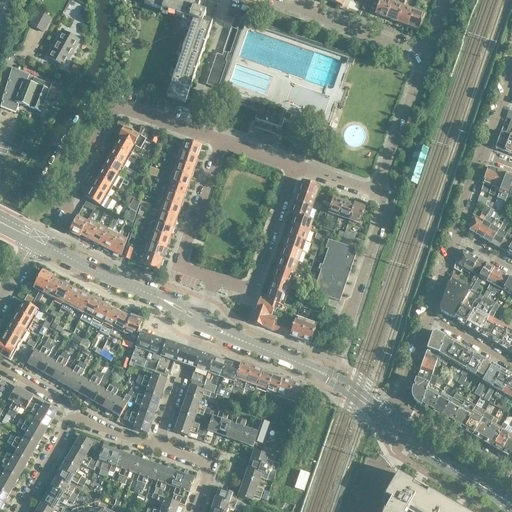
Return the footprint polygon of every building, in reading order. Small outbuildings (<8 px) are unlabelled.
[(145,0),(144,4),(161,9),(161,10),(183,17),(180,27),(190,31),(167,97),(185,103),(211,27),(202,24),(206,13),(202,12),(204,6),(206,0),(145,0)] [(367,12),(372,0),(371,0),(365,0),(362,10),(367,12)] [(373,0),(369,12),(375,14),(386,18),(392,2),(392,0),(373,0)] [(402,6),(392,2),(386,18),(396,22),(402,6)] [(404,3),(402,6),(396,22),(407,26),(413,10),(408,8),(409,4),(404,3)] [(252,15),(253,10),(242,6),(240,11),(252,15)] [(425,14),(413,10),(407,26),(419,30),(425,14)] [(52,19),(39,11),(31,24),(44,32),(52,19)] [(215,60),(206,85),(218,89),(218,90),(233,95),(231,99),(230,102),(248,108),(248,109),(252,110),(258,112),(256,118),(255,120),(255,121),(257,121),(260,122),(260,121),(264,123),(263,123),(266,124),(266,123),(270,125),(270,126),(272,126),(272,125),(276,127),(276,128),(279,129),(280,129),(281,129),(282,127),(284,121),(289,122),(312,130),(314,123),(329,128),(330,123),(337,103),(342,104),(346,92),(342,90),(351,65),(352,66),(355,57),(242,18),(236,16),(231,29),(223,52),(222,56),(217,54),(215,60)] [(63,31),(48,57),(65,66),(80,40),(63,31)] [(1,96),(0,107),(15,113),(19,104),(41,112),(51,86),(29,77),(29,75),(12,68),(1,96)] [(107,83),(116,86),(119,80),(109,76),(107,83)] [(495,149),(501,151),(504,152),(510,136),(511,130),(511,111),(509,110),(506,118),(511,120),(506,134),(501,132),(495,149)] [(32,128),(28,136),(36,139),(40,132),(32,128)] [(125,128),(119,138),(135,148),(141,150),(146,140),(131,131),(131,130),(127,128),(126,129),(125,128)] [(156,144),(160,133),(153,130),(149,142),(156,144)] [(15,136),(11,144),(19,148),(23,140),(15,136)] [(115,147),(114,148),(130,157),(135,148),(119,138),(120,139),(118,143),(117,142),(114,147),(115,147)] [(24,140),(21,147),(30,151),(33,145),(24,140)] [(182,143),(180,151),(198,158),(198,157),(199,157),(201,152),(200,152),(202,147),(184,141),(182,143)] [(405,181),(417,184),(428,148),(417,145),(405,181)] [(109,157),(108,159),(124,168),(128,161),(139,168),(142,164),(130,157),(114,148),(112,152),(111,152),(109,157)] [(180,151),(176,162),(194,168),(195,167),(197,162),(196,162),(198,158),(180,151)] [(104,167),(103,168),(119,177),(122,172),(133,178),(136,174),(124,168),(108,159),(106,162),(103,167),(104,167)] [(176,162),(173,172),(191,178),(191,177),(192,178),(193,173),(193,172),(194,168),(176,162)] [(98,177),(97,178),(113,187),(116,182),(120,184),(126,187),(128,183),(119,177),(103,168),(101,172),(100,172),(97,176),(98,177)] [(489,168),(483,184),(481,191),(489,194),(492,187),(498,171),(489,168)] [(498,171),(492,187),(489,194),(494,196),(496,189),(500,191),(506,174),(498,171)] [(173,172),(169,182),(187,188),(188,187),(188,188),(190,183),(189,182),(191,178),(173,172)] [(511,176),(506,174),(500,191),(503,192),(500,201),(504,203),(508,194),(511,183),(511,176)] [(92,187),(92,188),(107,197),(113,187),(97,178),(95,182),(94,182),(92,186),(92,187)] [(169,182),(166,192),(184,198),(184,197),(185,198),(186,193),(187,188),(169,182)] [(299,192),(298,193),(316,199),(319,190),(318,190),(319,188),(302,182),(301,186),(299,186),(298,191),(299,192)] [(87,197),(86,198),(102,207),(106,209),(112,199),(107,197),(92,188),(89,192),(89,191),(86,196),(87,197)] [(166,192),(162,203),(180,209),(181,208),(183,203),(182,203),(184,198),(166,192)] [(295,202),(295,203),(312,209),(316,199),(298,193),(297,197),(296,197),(294,202),(295,202)] [(485,199),(479,197),(477,203),(485,207),(487,200),(485,199)] [(333,199),(328,213),(330,214),(329,214),(339,217),(344,202),(343,202),(342,200),(339,199),(337,200),(333,199)] [(136,214),(139,206),(140,203),(135,200),(129,209),(131,211),(136,214)] [(96,207),(86,202),(84,206),(93,212),(96,207)] [(344,202),(339,217),(348,221),(353,206),(350,204),(349,203),(346,202),(344,202)] [(162,203),(159,213),(177,219),(178,214),(179,215),(181,210),(180,209),(162,203)] [(292,207),(290,213),(291,213),(291,214),(296,215),(309,220),(312,209),(295,203),(293,208),(292,207)] [(353,206),(348,221),(356,223),(357,223),(360,224),(365,208),(354,204),(354,206),(353,206)] [(473,216),(468,228),(469,231),(476,235),(483,222),(485,218),(490,210),(484,207),(479,216),(480,216),(479,219),(475,216),(475,217),(473,216)] [(81,236),(85,238),(84,239),(89,241),(90,240),(98,226),(98,225),(92,222),(98,213),(94,210),(88,220),(88,222),(81,236)] [(490,210),(483,222),(476,235),(484,239),(491,226),(494,222),(489,220),(493,212),(490,210)] [(126,220),(129,221),(133,223),(136,214),(131,211),(126,220)] [(159,213),(155,223),(173,229),(175,225),(176,225),(177,220),(176,220),(177,219),(159,213)] [(296,215),(294,220),(293,219),(291,225),(292,225),(292,226),(310,232),(313,221),(309,220),(296,215)] [(78,216),(70,232),(80,237),(81,236),(88,222),(80,218),(81,217),(78,216)] [(492,244),(499,231),(502,225),(498,222),(501,217),(497,216),(495,219),(494,222),(491,226),(484,239),(492,244)] [(104,249),(109,251),(109,250),(110,251),(118,236),(112,232),(119,218),(115,217),(108,230),(108,231),(100,246),(104,248),(104,249)] [(90,240),(95,243),(94,244),(99,246),(99,245),(100,246),(108,231),(108,230),(103,228),(105,222),(101,219),(98,225),(98,226),(90,240)] [(499,231),(492,244),(499,248),(507,235),(503,233),(509,222),(505,220),(503,224),(502,225),(499,231)] [(148,232),(152,233),(170,239),(171,235),(172,235),(174,230),(173,230),(173,229),(155,223),(153,229),(150,228),(148,232)] [(292,226),(291,230),(289,230),(287,235),(289,236),(288,237),(306,243),(310,232),(292,226)] [(345,231),(343,238),(354,242),(356,235),(345,231)] [(152,233),(148,243),(166,249),(168,245),(169,245),(170,240),(170,239),(152,233)] [(507,235),(499,248),(506,252),(511,243),(511,235),(511,237),(507,235)] [(114,253),(119,256),(119,255),(122,256),(127,239),(125,238),(124,239),(118,236),(110,251),(114,253)] [(287,240),(286,240),(284,246),(285,246),(285,247),(302,253),(306,243),(288,237),(287,240)] [(321,270),(313,293),(340,302),(343,292),(349,276),(357,250),(328,240),(325,248),(328,249),(322,265),(320,265),(318,270),(321,270)] [(148,243),(145,253),(163,259),(164,255),(165,255),(167,250),(166,250),(166,249),(148,243)] [(130,259),(133,249),(127,247),(124,257),(130,259)] [(285,247),(283,251),(282,250),(280,256),(281,256),(281,257),(299,264),(302,253),(285,247)] [(460,251),(456,264),(454,269),(461,272),(463,268),(471,255),(463,251),(460,251)] [(141,264),(142,265),(159,271),(161,266),(162,266),(163,261),(163,259),(145,253),(142,260),(141,264)] [(471,255),(463,268),(471,273),(478,260),(471,255)] [(280,261),(279,261),(277,266),(278,267),(277,268),(295,274),(299,264),(281,257),(280,261)] [(478,260),(471,273),(475,275),(471,281),(472,282),(467,288),(471,290),(486,264),(478,260)] [(494,268),(486,264),(471,290),(473,291),(475,292),(483,280),(486,282),(494,268)] [(274,277),(273,280),(291,286),(295,274),(277,268),(276,272),(275,271),(273,276),(274,277)] [(494,268),(486,282),(491,284),(483,297),(487,299),(494,286),(502,273),(494,268)] [(36,290),(36,291),(44,295),(44,294),(53,277),(53,276),(43,271),(42,272),(40,272),(38,277),(39,278),(34,289),(36,290)] [(502,273),(494,286),(492,290),(487,299),(492,302),(497,293),(500,295),(502,291),(510,278),(502,273)] [(53,277),(44,294),(54,299),(62,283),(58,281),(57,279),(53,277)] [(451,278),(440,310),(441,312),(454,320),(463,304),(468,295),(469,295),(471,291),(467,288),(463,285),(456,282),(451,278)] [(511,278),(510,278),(502,291),(500,295),(503,297),(502,299),(506,302),(510,295),(511,291),(511,278)] [(270,289),(269,291),(288,298),(291,290),(299,293),(300,289),(291,286),(273,280),(271,284),(269,289),(270,289)] [(62,283),(54,299),(63,304),(72,288),(67,286),(68,285),(63,282),(62,283)] [(72,288),(63,304),(61,309),(70,314),(73,309),(81,293),(77,291),(78,290),(73,287),(72,288)] [(260,299),(260,300),(263,301),(276,306),(283,308),(284,308),(285,308),(293,311),(296,312),(298,308),(286,304),(288,298),(269,291),(269,292),(268,292),(267,297),(264,296),(263,300),(260,299)] [(81,293),(73,309),(83,314),(84,314),(92,298),(87,296),(88,295),(82,292),(82,293),(81,293)] [(28,295),(24,301),(37,308),(40,303),(28,295)] [(474,311),(465,326),(479,334),(489,318),(497,305),(495,304),(493,303),(492,302),(487,299),(483,297),(480,301),(477,305),(474,311)] [(83,314),(83,315),(93,320),(102,304),(97,301),(98,300),(93,298),(92,299),(92,298),(84,314),(83,314)] [(304,309),(314,312),(321,314),(324,306),(303,299),(298,315),(302,316),(304,309)] [(260,300),(255,313),(271,319),(271,318),(273,314),(277,310),(285,313),(286,309),(283,308),(276,306),(263,301),(260,300)] [(463,304),(454,320),(465,326),(474,311),(477,305),(471,301),(467,307),(463,304)] [(20,308),(17,313),(33,322),(39,311),(38,311),(38,310),(28,305),(24,302),(23,304),(22,303),(19,308),(20,308)] [(112,309),(107,306),(107,305),(103,303),(102,304),(93,320),(90,326),(100,331),(103,326),(112,309)] [(47,313),(48,311),(50,309),(43,305),(41,310),(47,313)] [(489,318),(479,334),(489,340),(499,323),(494,320),(501,307),(497,305),(489,318)] [(121,314),(117,311),(117,310),(112,308),(112,309),(103,326),(108,328),(105,334),(109,336),(112,330),(112,331),(121,314)] [(48,311),(47,313),(56,318),(57,316),(51,312),(52,310),(50,309),(49,311),(48,311)] [(14,318),(12,322),(27,331),(33,322),(17,313),(16,313),(13,318),(14,318)] [(130,318),(126,316),(127,315),(122,313),(122,314),(121,314),(112,331),(123,336),(124,337),(131,316),(130,318)] [(271,319),(255,313),(252,324),(290,337),(294,326),(276,319),(276,320),(271,318),(271,319)] [(136,340),(142,320),(131,316),(124,337),(123,341),(134,345),(136,340)] [(503,316),(499,323),(489,340),(499,345),(509,328),(504,325),(508,318),(503,316)] [(294,326),(290,337),(296,339),(297,338),(303,340),(302,341),(311,344),(317,324),(297,317),(294,326)] [(9,328),(6,332),(22,341),(27,331),(12,322),(11,323),(10,323),(8,327),(9,328)] [(511,322),(509,328),(499,345),(508,351),(511,344),(511,322)] [(52,327),(61,332),(63,328),(54,323),(52,327)] [(43,337),(47,330),(43,327),(39,334),(43,337)] [(60,335),(70,340),(72,336),(62,330),(60,335)] [(3,338),(1,342),(16,351),(22,341),(6,332),(6,333),(5,333),(2,338),(3,338)] [(438,354),(443,336),(436,332),(432,334),(424,356),(435,361),(438,354)] [(155,338),(141,333),(129,365),(134,367),(135,363),(145,366),(155,338)] [(81,344),(83,340),(73,335),(72,336),(70,340),(80,346),(81,344)] [(443,336),(438,354),(439,354),(441,357),(438,361),(441,363),(444,357),(453,342),(443,336)] [(35,351),(28,364),(32,366),(32,367),(36,369),(47,350),(50,345),(52,340),(49,338),(46,343),(43,348),(40,353),(35,351)] [(84,338),(81,344),(88,348),(92,342),(84,338)] [(155,338),(149,353),(145,366),(144,369),(155,373),(156,369),(157,367),(161,357),(166,342),(155,338)] [(27,344),(34,349),(36,344),(29,340),(27,344)] [(52,360),(48,358),(51,352),(50,352),(56,342),(52,340),(50,345),(47,350),(36,369),(40,372),(41,371),(44,374),(52,360)] [(16,351),(1,342),(0,341),(0,355),(9,361),(9,360),(10,361),(16,351)] [(161,357),(157,367),(156,369),(155,373),(168,377),(169,374),(171,374),(175,362),(181,347),(166,342),(161,357)] [(453,342),(444,357),(441,363),(446,366),(449,360),(454,363),(455,364),(463,348),(453,342)] [(190,350),(181,347),(175,362),(185,365),(194,369),(200,353),(190,350)] [(463,348),(455,364),(454,363),(451,368),(453,370),(448,378),(457,383),(460,379),(454,375),(456,371),(459,366),(462,368),(459,374),(461,375),(465,370),(474,354),(463,348)] [(60,357),(56,363),(52,360),(44,374),(49,376),(53,379),(66,354),(63,352),(60,357)] [(195,369),(190,381),(205,386),(211,367),(214,359),(200,353),(194,369),(195,369)] [(66,354),(53,379),(57,381),(61,383),(69,370),(64,367),(68,362),(67,362),(70,357),(66,354)] [(465,370),(461,375),(457,383),(467,389),(470,385),(464,382),(467,378),(465,377),(468,372),(474,376),(475,376),(484,360),(474,354),(465,370)] [(424,356),(419,371),(432,375),(435,367),(437,368),(439,362),(435,361),(424,356)] [(124,357),(120,367),(126,369),(129,359),(124,357)] [(214,359),(211,367),(223,371),(226,363),(214,359)] [(484,360),(475,376),(474,376),(471,380),(479,385),(481,382),(482,382),(492,365),(484,360)] [(69,370),(61,383),(65,385),(65,386),(69,388),(80,369),(83,364),(80,362),(77,367),(76,367),(73,372),(69,370)] [(214,394),(217,395),(229,399),(231,391),(234,383),(240,368),(226,363),(223,371),(221,378),(220,378),(214,394)] [(234,383),(231,391),(242,394),(245,389),(246,384),(252,367),(242,363),(240,368),(234,383)] [(80,369),(69,388),(74,391),(78,393),(85,379),(81,377),(84,372),(84,371),(87,366),(83,364),(80,369)] [(492,365),(482,382),(481,382),(474,394),(479,397),(483,390),(482,389),(485,384),(491,387),(492,388),(493,386),(502,370),(492,365)] [(214,394),(217,388),(212,386),(210,383),(213,376),(220,378),(221,378),(223,371),(211,367),(205,386),(203,391),(214,394)] [(246,384),(245,389),(250,391),(255,392),(256,389),(263,370),(252,367),(246,384)] [(85,379),(78,393),(82,395),(86,398),(97,379),(100,374),(102,370),(99,368),(97,372),(94,377),(93,376),(90,382),(85,379)] [(263,370),(256,389),(266,393),(272,376),(268,374),(267,372),(263,370)] [(493,386),(492,388),(491,387),(483,399),(488,402),(495,389),(497,391),(494,396),(497,398),(500,393),(502,394),(511,376),(502,370),(493,386)] [(416,380),(415,384),(413,390),(413,392),(413,397),(415,401),(419,405),(421,406),(427,389),(429,384),(432,376),(432,375),(419,371),(416,380)] [(137,380),(143,381),(164,389),(165,384),(167,380),(153,374),(152,377),(152,376),(150,379),(144,377),(144,378),(131,373),(130,377),(137,380)] [(97,379),(86,398),(91,400),(95,402),(102,389),(98,387),(101,381),(100,381),(104,376),(100,374),(97,379)] [(272,376),(266,393),(277,396),(283,379),(278,378),(279,377),(273,375),(273,376),(272,376)] [(427,389),(421,406),(431,412),(440,395),(449,380),(438,375),(437,378),(432,376),(427,389)] [(511,376),(502,394),(500,393),(497,398),(501,400),(504,395),(510,398),(511,399),(511,398),(511,376)] [(283,379),(277,396),(287,400),(293,383),(288,381),(289,380),(284,379),(283,380),(283,379)] [(136,383),(142,385),(141,386),(147,388),(146,393),(160,398),(162,393),(164,389),(143,381),(137,380),(136,383)] [(102,389),(95,402),(99,405),(103,407),(114,389),(117,383),(113,381),(110,386),(107,392),(102,389)] [(293,383),(287,400),(298,404),(304,387),(299,385),(299,384),(294,382),(294,383),(293,383)] [(114,389),(103,407),(107,410),(108,410),(111,412),(119,399),(115,396),(118,391),(117,390),(120,385),(117,383),(114,389)] [(202,401),(203,396),(209,398),(210,397),(215,399),(217,395),(211,393),(203,391),(190,386),(189,391),(187,396),(202,401)] [(9,402),(13,404),(9,409),(10,410),(7,415),(10,417),(13,411),(24,392),(20,390),(16,388),(9,400),(10,401),(9,402)] [(440,395),(431,412),(441,418),(451,401),(456,392),(452,390),(448,397),(441,393),(440,395)] [(119,399),(111,412),(116,414),(115,415),(120,417),(123,412),(127,404),(129,401),(131,398),(134,393),(130,391),(127,396),(126,396),(123,401),(119,399)] [(18,414),(21,409),(25,411),(26,410),(28,406),(30,403),(33,398),(28,395),(29,395),(24,392),(13,411),(10,417),(14,419),(17,414),(18,414)] [(131,398),(137,400),(157,407),(159,402),(160,398),(146,393),(144,398),(138,395),(138,396),(133,394),(131,398)] [(451,401),(441,418),(452,424),(461,407),(463,405),(458,402),(460,398),(455,394),(451,401)] [(206,408),(200,406),(202,401),(187,396),(186,400),(184,405),(210,414),(213,415),(214,411),(211,410),(212,410),(206,408)] [(129,401),(135,404),(141,406),(139,411),(154,416),(155,411),(156,412),(157,407),(137,400),(131,398),(129,401)] [(461,407),(452,424),(462,430),(472,413),(475,407),(465,401),(463,405),(461,407)] [(28,406),(39,412),(52,420),(55,416),(57,411),(44,404),(42,409),(41,409),(41,408),(36,405),(35,406),(30,403),(28,406)] [(183,410),(181,414),(195,419),(197,414),(203,416),(209,418),(210,414),(184,405),(182,409),(183,410)] [(36,416),(34,421),(47,428),(50,424),(50,425),(52,420),(39,412),(28,406),(26,410),(31,413),(36,416)] [(212,416),(209,426),(207,431),(217,434),(224,414),(226,408),(225,408),(222,407),(220,412),(219,412),(217,418),(212,416)] [(472,413),(462,430),(472,436),(482,418),(481,417),(484,412),(475,407),(472,413)] [(224,414),(217,434),(225,437),(230,423),(226,421),(228,415),(228,413),(234,415),(235,411),(226,408),(224,414)] [(260,412),(249,408),(247,413),(258,417),(260,412)] [(261,409),(260,412),(258,417),(268,421),(270,416),(271,413),(261,409)] [(125,416),(130,418),(151,425),(153,420),(152,420),(154,416),(139,411),(138,416),(132,414),(131,414),(126,412),(126,413),(123,412),(121,415),(125,416)] [(482,418),(472,436),(482,441),(492,424),(485,420),(488,415),(484,412),(481,417),(482,418)] [(230,423),(225,437),(235,440),(242,420),(244,414),(240,413),(238,419),(238,418),(235,424),(230,423)] [(195,419),(181,414),(179,418),(178,423),(198,430),(204,432),(205,428),(199,426),(200,426),(194,424),(195,419)] [(242,420),(235,440),(244,444),(249,429),(244,428),(246,422),(246,421),(248,416),(244,414),(242,420)] [(123,420),(129,422),(135,425),(134,430),(147,434),(149,430),(151,425),(130,418),(125,416),(121,415),(118,420),(123,422),(123,420)] [(502,430),(492,447),(501,452),(511,435),(510,434),(504,431),(507,426),(511,419),(507,416),(500,429),(502,430)] [(492,424),(482,441),(492,447),(502,430),(500,429),(495,426),(498,420),(497,420),(494,418),(491,423),(492,424)] [(19,423),(43,437),(45,433),(47,428),(34,421),(31,425),(26,422),(21,419),(19,423)] [(249,429),(244,444),(253,447),(256,440),(258,433),(261,427),(260,426),(262,421),(258,419),(256,425),(254,431),(249,429)] [(258,433),(256,440),(263,442),(269,424),(262,421),(260,426),(261,427),(258,433)] [(21,430),(27,433),(24,437),(38,445),(40,441),(43,437),(19,423),(16,426),(21,429),(21,430)] [(198,430),(178,423),(176,428),(175,432),(188,437),(189,435),(190,435),(191,433),(197,435),(197,434),(203,436),(205,437),(207,433),(204,432),(198,430)] [(511,435),(501,452),(511,458),(511,455),(511,431),(510,434),(511,435)] [(24,437),(22,442),(16,438),(16,439),(7,434),(5,437),(9,440),(14,443),(33,453),(38,445),(24,437)] [(80,436),(75,445),(89,452),(91,448),(97,451),(100,454),(102,450),(103,447),(100,446),(99,447),(80,436)] [(7,443),(12,446),(12,447),(17,450),(15,454),(28,462),(33,453),(14,443),(9,440),(7,443)] [(75,445),(71,453),(90,464),(95,467),(97,464),(92,461),(92,460),(86,457),(89,452),(75,445)] [(102,450),(100,454),(98,461),(103,463),(101,469),(99,475),(103,476),(105,471),(112,450),(103,447),(102,450)] [(112,450),(105,471),(103,476),(107,478),(109,472),(110,472),(112,466),(116,468),(122,454),(112,450)] [(254,451),(251,460),(266,465),(267,461),(273,463),(274,462),(279,464),(281,460),(275,458),(254,451)] [(0,454),(0,456),(4,459),(23,470),(28,462),(15,454),(12,458),(7,455),(6,456),(1,453),(0,454)] [(71,453),(66,462),(79,469),(81,465),(87,468),(87,467),(93,471),(95,467),(90,464),(71,453)] [(122,454),(116,468),(121,470),(119,476),(118,481),(121,483),(123,477),(131,457),(122,454)] [(0,461),(2,463),(7,466),(5,471),(18,478),(23,470),(4,459),(0,456),(0,461)] [(131,457),(123,477),(121,483),(125,484),(127,478),(128,479),(130,473),(135,474),(140,460),(131,457)] [(140,460),(135,474),(139,476),(137,482),(138,482),(136,488),(134,492),(138,494),(139,489),(142,484),(149,463),(140,460)] [(251,460),(248,469),(269,476),(274,478),(275,474),(270,473),(270,472),(264,470),(266,465),(251,460)] [(66,462),(61,470),(85,484),(87,480),(82,477),(77,473),(79,469),(66,462)] [(158,466),(149,463),(142,484),(139,489),(143,491),(145,485),(146,485),(148,479),(153,481),(158,466)] [(158,466),(153,481),(157,482),(155,489),(156,489),(154,495),(157,496),(160,490),(167,470),(158,466)] [(248,469),(245,478),(259,483),(261,479),(267,481),(267,480),(273,482),(274,478),(269,476),(248,469)] [(61,470),(56,478),(70,486),(72,482),(77,485),(78,484),(89,491),(92,488),(89,486),(85,484),(61,470)] [(162,498),(164,492),(166,486),(171,487),(176,473),(167,470),(160,490),(157,496),(162,498)] [(5,471),(3,475),(0,473),(0,479),(14,487),(18,478),(5,471)] [(304,492),(310,474),(301,471),(295,489),(304,492)] [(175,489),(173,495),(174,495),(172,501),(176,503),(178,496),(185,476),(176,473),(171,487),(175,489)] [(463,511),(397,474),(384,498),(385,498),(390,501),(387,507),(385,511),(383,511),(382,511),(463,511)] [(185,476),(178,496),(176,503),(179,504),(185,506),(186,501),(182,499),(182,498),(184,491),(189,493),(194,479),(185,476)] [(56,478),(52,486),(76,500),(77,497),(72,494),(73,493),(67,490),(70,486),(56,478)] [(245,478),(242,487),(262,494),(268,497),(269,493),(263,491),(264,490),(258,488),(259,483),(245,478)] [(0,490),(9,495),(14,487),(0,479),(0,490)] [(52,486),(47,495),(60,503),(65,506),(68,500),(74,503),(76,500),(52,486)] [(242,487),(238,497),(253,502),(255,497),(260,499),(261,498),(266,500),(268,497),(262,494),(242,487)] [(219,489),(215,499),(242,508),(243,504),(237,502),(238,502),(231,499),(232,498),(232,497),(232,494),(219,489)] [(0,490),(0,501),(4,504),(9,495),(0,490)] [(157,500),(157,501),(163,503),(161,508),(171,511),(176,511),(179,504),(176,503),(172,501),(153,495),(148,493),(147,497),(152,498),(157,500)] [(47,495),(42,503),(56,511),(64,511),(63,511),(63,510),(57,507),(60,503),(47,495)] [(215,499),(212,508),(223,511),(227,511),(228,508),(234,511),(235,510),(240,511),(242,508),(215,499)] [(56,511),(42,503),(37,511),(56,511)]
